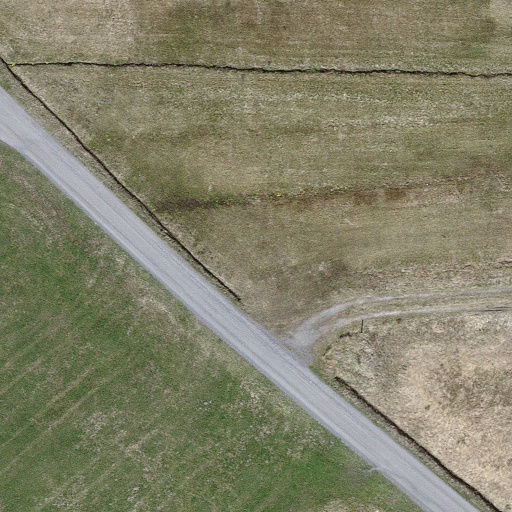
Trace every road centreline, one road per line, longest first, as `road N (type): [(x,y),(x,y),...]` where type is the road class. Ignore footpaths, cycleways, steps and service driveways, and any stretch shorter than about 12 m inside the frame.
road 1 (track): [(452,511),(336,416),(0,100)]
road 2 (track): [(511,308),(333,325),(282,365)]
